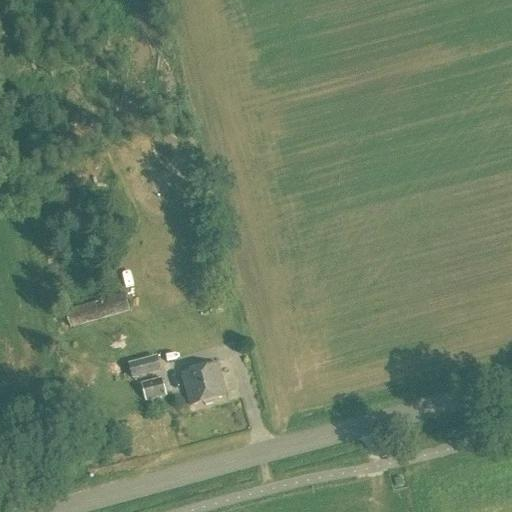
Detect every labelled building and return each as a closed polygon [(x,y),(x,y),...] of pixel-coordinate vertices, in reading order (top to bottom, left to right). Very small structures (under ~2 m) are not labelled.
[(77,327),(134,315),(130,299),(73,311),(77,327)] [(132,380),(160,373),(156,357),(128,364),(132,380)] [(191,406),(202,403),(206,407),(213,404),(214,400),(226,397),(217,365),(182,374),(191,406)] [(113,371),(116,385),(128,383),(125,368),(113,371)] [(145,403),(167,397),(161,378),(140,384),(145,403)]
